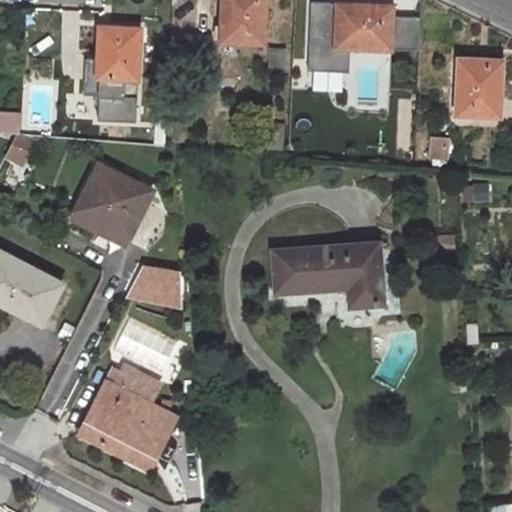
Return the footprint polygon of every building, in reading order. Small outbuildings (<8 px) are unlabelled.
[(263,42),(264,0),(222,0),(222,23),(224,23),(224,40),(263,42)] [(391,45),(393,5),(337,3),(335,46),(373,48),(373,45),(391,45)] [(399,17),(398,48),(416,48),(417,17),(399,17)] [(136,125),(140,28),(99,26),(98,58),(100,58),(98,124),(136,125)] [(502,60),(459,58),(457,113),(496,115),(497,98),(501,98),(502,60)] [(360,61),(357,89),(369,90),(368,101),(376,102),(380,64),(360,61)] [(311,90),(340,87),(339,72),(310,74),(311,90)] [(157,110),(156,133),(164,134),(165,110),(157,110)] [(20,113),(0,112),(0,131),(19,133),(20,113)] [(283,149),(285,124),(270,123),(268,148),(283,149)] [(131,230),(152,190),(99,163),(77,209),(103,222),(105,218),(131,230)] [(384,303),(379,243),(274,249),(277,290),(335,286),(334,282),(349,281),(350,305),(384,303)] [(64,282),(0,249),(0,300),(7,305),(11,298),(46,316),(64,282)] [(176,269),(142,264),(129,289),(173,299),(178,295),(176,269)] [(173,299),(129,289),(127,293),(178,306),(178,295),(173,299)] [(46,316),(11,298),(7,305),(16,309),(16,310),(42,324),(46,316)] [(175,417),(113,385),(120,373),(112,369),(86,421),(155,456),(175,417)]
